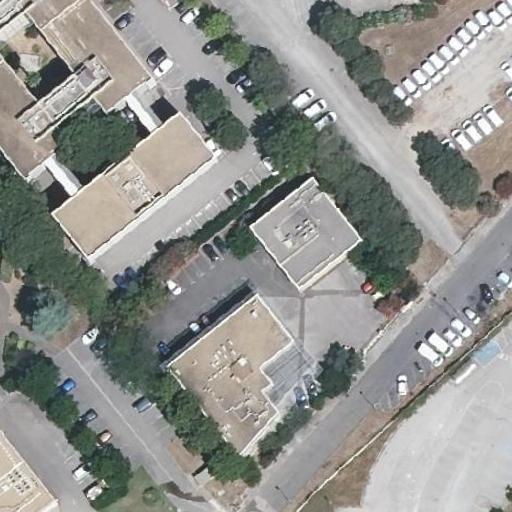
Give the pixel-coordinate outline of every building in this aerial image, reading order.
[(158,78),(95,0),(0,0),(0,145),(28,181),(29,181),(75,144),(58,123),(94,94),(112,115),(158,78)] [(347,0),(357,14),(376,0),(347,0)] [(220,156),(184,112),(136,150),(153,172),(130,191),(112,169),(57,214),(93,258),(220,156)] [(130,191),(153,172),(136,150),(112,169),(130,191)] [(307,278),(357,239),(312,181),(249,231),(271,259),(274,262),(277,265),(279,266),(281,267),(283,267),(286,267),(288,268),(291,267),(293,267),(295,266),(297,265),(307,278)] [(307,278),(297,265),(295,266),(293,267),(291,267),(288,268),(286,267),(283,267),(281,267),(279,266),(277,265),(274,262),(271,259),(294,288),(307,278)] [(259,294),(171,367),(241,455),(281,410),(266,393),(277,383),(263,368),(296,340),(259,294)] [(319,368),(296,340),(263,368),(277,383),(266,393),(281,410),(319,368)] [(50,491),(0,426),(0,508),(26,510),(50,491)]
